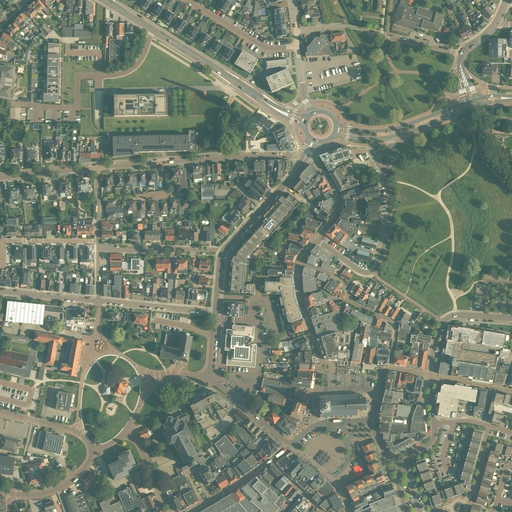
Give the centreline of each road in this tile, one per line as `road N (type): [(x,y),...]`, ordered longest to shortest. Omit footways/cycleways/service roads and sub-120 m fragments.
road 1 (residential): [(315,238),(358,268),(376,266),(389,217),(383,171)]
road 2 (residential): [(208,378),(287,443),(335,422)]
road 3 (residential): [(306,156),(162,162)]
road 4 (secondary): [(466,102),(388,129),(336,125)]
road 5 (residential): [(429,375),(390,367),(395,325),(351,301)]
road 6 (secondary): [(259,97),(152,30)]
road 7 (residential): [(223,250),(306,156)]
road 8 (residential): [(98,248),(223,250)]
road 9 (residential): [(297,45),(267,48),(187,0)]
road 10 (residential): [(101,76),(77,76),(77,107),(12,104)]
